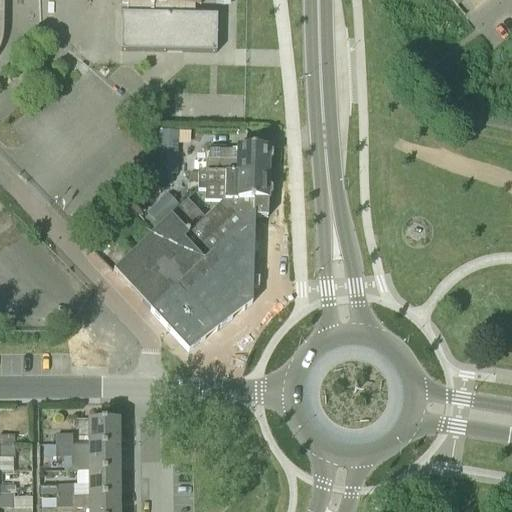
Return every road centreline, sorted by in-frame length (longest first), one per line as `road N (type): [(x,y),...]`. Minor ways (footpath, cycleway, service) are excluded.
road 1 (tertiary): [(345,333),(318,0)]
road 2 (residential): [(152,392),(152,354),(142,330),(0,180)]
road 3 (residential): [(152,392),(0,391)]
road 4 (residential): [(290,392),(152,392)]
road 5 (residential): [(153,511),(152,392)]
